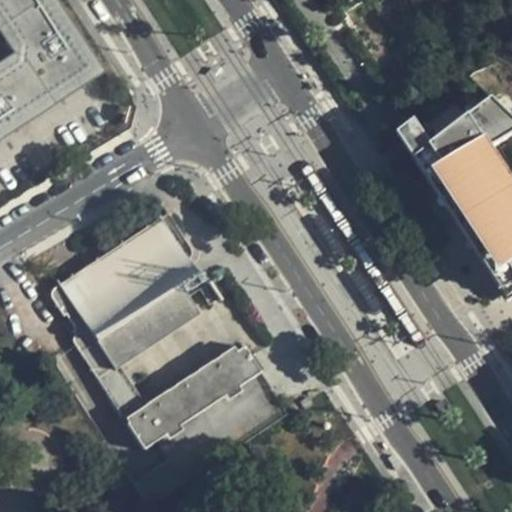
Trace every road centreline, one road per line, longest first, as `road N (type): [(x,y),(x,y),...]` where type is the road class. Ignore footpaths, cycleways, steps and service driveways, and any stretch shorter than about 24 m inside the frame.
road 1 (secondary): [(198,125),(453,511)]
road 2 (secondary): [(511,423),(280,72)]
road 3 (residential): [(198,125),(0,246)]
road 4 (secondary): [(116,0),(198,125)]
